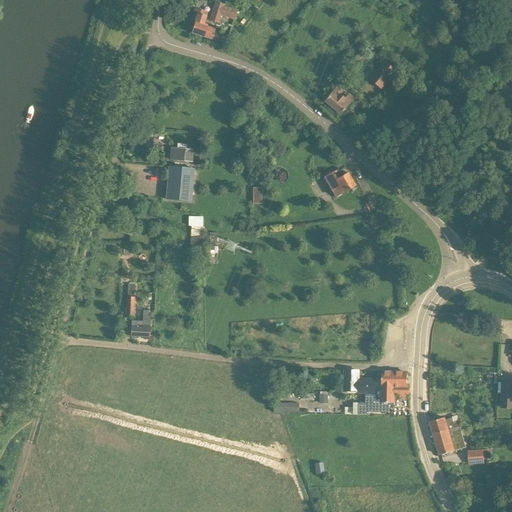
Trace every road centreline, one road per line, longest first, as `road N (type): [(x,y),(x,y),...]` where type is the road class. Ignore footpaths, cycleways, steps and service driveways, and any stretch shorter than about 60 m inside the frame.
road 1 (tertiary): [(462,278),(436,225),(284,90),(246,68),(163,41),(157,29),(165,0)]
road 2 (track): [(159,35),(34,423)]
road 3 (residential): [(418,365),(206,358),(61,340)]
road 4 (secondary): [(418,365),(421,439),(452,511)]
